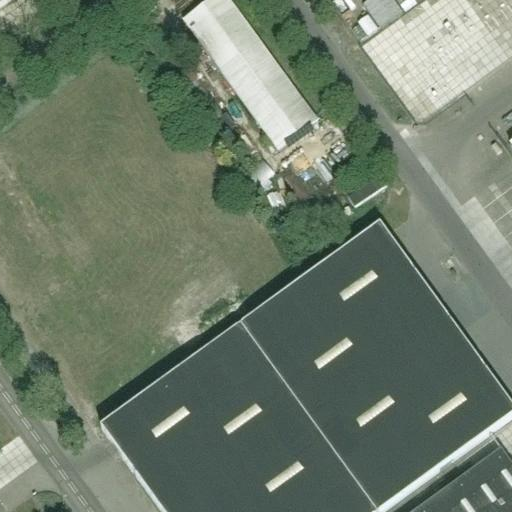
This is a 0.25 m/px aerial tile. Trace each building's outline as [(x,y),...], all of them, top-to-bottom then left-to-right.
[(0,0),(0,9),(12,0),(0,0)] [(226,0),(216,0),(184,24),(278,153),(317,124),(226,0)] [(455,0),(465,14),(485,0),(455,0)] [(438,97),(481,70),(439,5),(397,32),(438,97)] [(199,81),(174,99),(199,134),(225,117),(199,81)] [(511,407),(382,228),(102,430),(161,511),(386,511),(511,421),(511,407)] [(47,249),(21,266),(32,282),(9,297),(16,306),(55,281),(56,282),(65,276),(47,249)] [(511,511),(511,470),(454,511),(511,511)]
